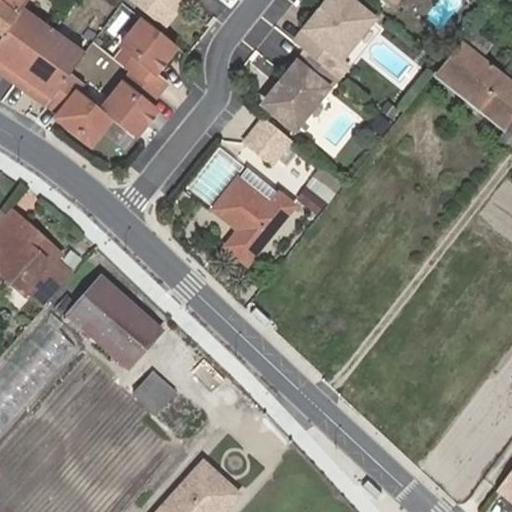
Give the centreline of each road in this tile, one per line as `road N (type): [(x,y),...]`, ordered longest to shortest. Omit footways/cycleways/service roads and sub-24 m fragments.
road 1 (tertiary): [(120,221),(432,511)]
road 2 (residential): [(120,221),(211,112),(221,90),(218,63),(260,0)]
road 3 (tertiary): [(0,127),(120,221)]
